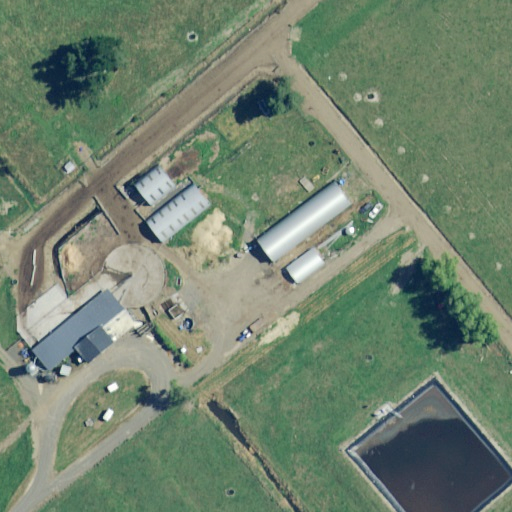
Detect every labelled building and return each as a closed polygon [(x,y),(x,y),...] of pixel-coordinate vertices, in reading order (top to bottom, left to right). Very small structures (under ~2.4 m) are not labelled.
[(173,192),(157,171),(133,190),(149,211),(173,192)] [(210,211),(192,189),(145,227),(163,249),(210,211)] [(350,211),(333,189),(256,246),(273,268),(350,211)] [(323,264),(312,249),(286,269),(297,283),(323,264)] [(123,309),(106,289),(33,351),(49,370),(76,348),(88,363),(113,342),(101,328),(123,309)]
